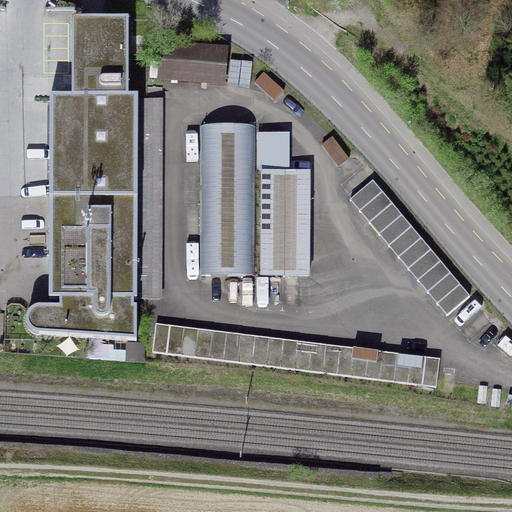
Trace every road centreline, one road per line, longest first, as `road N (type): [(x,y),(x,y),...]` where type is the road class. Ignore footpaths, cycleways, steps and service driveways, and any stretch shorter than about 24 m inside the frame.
road 1 (track): [(511,504),(0,469)]
road 2 (tertiary): [(511,297),(337,100),(275,46),(190,0)]
road 3 (track): [(363,5),(451,105),(511,138)]
road 4 (unknown): [(2,0),(7,126),(0,141)]
